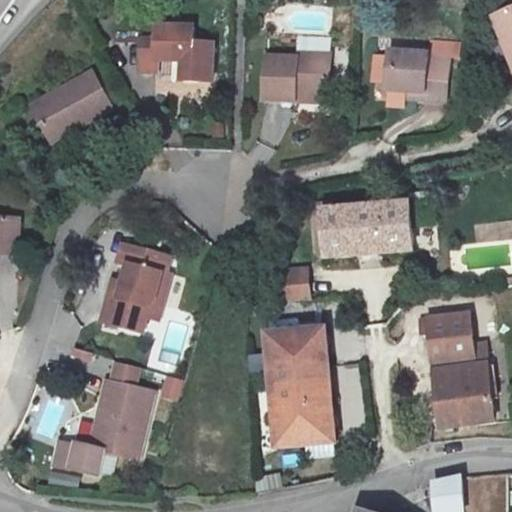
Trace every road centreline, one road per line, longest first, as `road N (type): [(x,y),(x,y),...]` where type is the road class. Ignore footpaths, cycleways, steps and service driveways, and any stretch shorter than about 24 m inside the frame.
road 1 (residential): [(214,183),(131,180),(65,217),(0,396)]
road 2 (residential): [(374,329),(394,474)]
road 3 (unclassified): [(279,511),(394,474)]
road 4 (unclassified): [(394,474),(511,454)]
